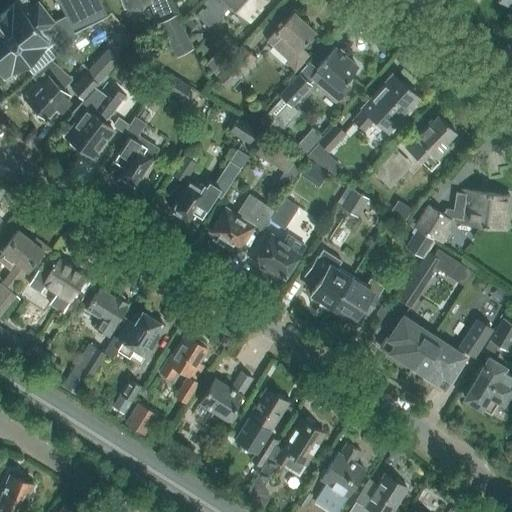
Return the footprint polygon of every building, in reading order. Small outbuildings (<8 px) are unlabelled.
[(11,75),(55,41),(63,50),(78,37),(74,30),(108,14),(100,0),(56,0),(64,16),(54,22),(37,1),(31,6),(28,1),(26,0),(17,0),(0,14),(0,74),(8,85),(15,79),(11,75)] [(119,0),(123,9),(144,0),(148,0),(155,18),(171,12),(166,0),(119,0)] [(263,0),(205,0),(203,3),(206,6),(203,9),(202,8),(195,15),(212,30),(222,19),(222,18),(221,18),(220,17),(231,5),(249,21),(261,8),(258,6),(263,0)] [(293,12),(265,41),(287,61),(284,64),(294,73),(309,56),(301,48),(315,32),(293,12)] [(176,14),(160,22),(165,33),(181,25),(176,14)] [(107,48),(88,70),(100,81),(119,59),(117,57),(123,51),(120,49),(113,43),(108,49),(107,48)] [(244,47),(228,64),(221,71),(215,77),(227,89),(240,75),(256,59),(244,47)] [(310,61),(298,75),(310,85),(314,81),(338,102),(351,86),(346,81),(357,67),(334,48),(318,68),(310,61)] [(31,78),(37,83),(25,95),(28,98),(25,101),(46,120),(56,109),(60,112),(70,101),(68,99),(70,96),(61,88),(71,79),(61,70),(51,61),(31,78)] [(146,95),(147,96),(161,105),(170,90),(183,98),(190,86),(170,74),(163,69),(146,95)] [(88,70),(70,89),(82,100),(95,86),(100,81),(88,70)] [(298,75),(266,113),(284,128),(298,111),(293,106),(310,85),(298,75)] [(394,76),(352,121),(363,132),(378,117),(389,127),(417,97),(394,76)] [(72,123),(63,136),(68,139),(71,142),(71,146),(77,151),(81,150),(92,158),(113,130),(103,122),(120,99),(104,87),(101,91),(95,86),(82,100),(71,113),(77,117),(72,123)] [(264,112),(254,123),(261,129),(271,119),(264,112)] [(112,124),(122,131),(127,123),(117,116),(112,124)] [(431,120),(404,148),(419,163),(429,153),(436,161),(449,147),(446,144),(456,133),(438,116),(433,122),(431,120)] [(238,117),(236,120),(228,131),(248,144),(257,130),(238,117)] [(126,130),(131,134),(112,163),(111,162),(105,171),(119,180),(121,178),(134,186),(158,149),(136,135),(144,124),(134,118),(126,130)] [(317,142),(320,145),(313,152),(320,159),(328,152),(329,153),(346,134),(334,124),(317,142)] [(294,158),(266,139),(257,153),(285,172),(280,178),(288,184),(302,163),(294,158)] [(411,165),(406,160),(395,149),(373,172),(389,188),(403,173),(411,165)] [(170,210),(185,219),(191,218),(193,214),(201,219),(216,195),(220,198),(247,157),(237,150),(213,185),(208,182),(206,187),(200,183),(198,185),(190,180),(170,210)] [(185,155),(184,157),(171,175),(183,183),(197,163),(185,155)] [(372,196),(360,189),(359,190),(356,187),(343,208),(357,216),(367,199),(369,201),(372,196)] [(445,207),(441,214),(429,206),(416,227),(441,242),(448,230),(445,229),(451,220),(450,219),(452,216),(456,217),(455,223),(498,228),(500,213),(507,214),(510,196),(460,190),(459,193),(455,192),(453,208),(445,207)] [(248,193),(235,213),(223,205),(206,232),(212,236),(211,239),(231,252),(233,248),(239,252),(254,229),(260,233),(274,211),(248,193)] [(284,197),(270,219),(284,229),(298,207),(284,197)] [(398,200),(391,211),(405,220),(412,209),(398,200)] [(413,227),(417,221),(409,216),(405,222),(413,227)] [(405,247),(421,258),(432,240),(414,228),(411,233),(413,234),(405,247)] [(0,282),(0,281),(0,283),(15,297),(17,295),(11,291),(26,272),(35,261),(43,250),(18,231),(10,241),(1,252),(0,253),(0,262),(10,271),(1,282),(0,282)] [(272,233),(255,259),(252,265),(281,282),(284,277),(287,280),(307,247),(287,234),(282,240),(272,233)] [(438,248),(433,256),(427,252),(397,299),(410,308),(437,267),(449,274),(457,260),(438,248)] [(342,261),(322,249),(317,257),(316,256),(304,274),(318,282),(310,294),(332,307),(351,277),(337,268),(342,261)] [(56,293),(52,301),(49,305),(62,313),(85,276),(58,259),(48,275),(38,268),(28,286),(40,293),(45,286),(56,293)] [(351,277),(332,307),(354,321),(360,311),(367,316),(380,296),(379,295),(382,290),(370,282),(367,287),(351,277)] [(0,315),(15,297),(0,283),(0,315)] [(98,289),(92,299),(85,310),(98,318),(92,327),(109,338),(116,326),(114,325),(128,303),(115,295),(113,298),(98,289)] [(116,340),(115,340),(106,354),(106,355),(112,360),(118,351),(129,358),(133,351),(144,358),(164,326),(142,312),(135,323),(129,319),(116,340)] [(401,359),(414,367),(434,335),(401,313),(384,339),(383,339),(378,347),(399,361),(401,359)] [(458,346),(475,356),(493,328),(476,317),(458,346)] [(491,342),(505,350),(511,337),(511,323),(504,319),(491,342)] [(0,327),(0,347),(17,359),(26,345),(18,340),(21,336),(6,326),(4,330),(0,327)] [(434,335),(414,367),(426,375),(425,377),(434,384),(436,382),(444,387),(465,355),(434,335)] [(178,371),(187,377),(188,375),(194,379),(203,366),(199,363),(208,350),(185,336),(161,375),(171,381),(178,371)] [(88,343),(61,386),(78,396),(86,382),(88,383),(106,355),(106,354),(103,353),(88,343)] [(34,344),(22,362),(33,369),(44,350),(34,344)] [(52,381),(61,366),(53,362),(56,358),(46,351),(34,370),(52,381)] [(508,367),(490,357),(465,399),(491,414),(498,401),(503,403),(511,388),(510,386),(511,382),(511,375),(505,372),(508,367)] [(227,422),(227,421),(232,424),(239,412),(235,409),(243,395),(242,395),(252,378),(241,371),(230,388),(214,378),(198,404),(227,422)] [(174,394),(186,403),(200,383),(194,379),(188,375),(187,377),(174,394)] [(129,380),(120,395),(112,408),(123,414),(131,402),(132,402),(141,387),(129,380)] [(260,446),(267,435),(288,403),(266,389),(248,417),(238,432),(260,446)] [(125,422),(144,434),(157,413),(138,401),(125,422)] [(266,488),(264,486),(278,463),(285,468),(286,466),(298,474),(323,434),(301,420),(282,450),(276,446),(243,498),(253,504),(256,505),(259,506),(262,505),(265,504),(267,502),(269,499),(269,496),(269,493),(268,490),(266,488)] [(251,461),(260,467),(265,460),(277,441),(267,435),(260,446),(251,461)] [(337,452),(320,480),(325,484),(313,503),(327,511),(337,511),(365,469),(354,462),(361,452),(346,442),(340,453),(337,452)] [(193,470),(201,474),(207,465),(199,460),(193,470)] [(0,505),(0,506),(0,507),(0,511),(12,511),(13,511),(14,511),(26,511),(31,501),(27,500),(33,484),(9,474),(0,497),(0,505)] [(361,492),(349,511),(351,511),(391,511),(407,488),(395,481),(384,474),(378,484),(369,498),(361,492)] [(305,490),(296,503),(305,509),(313,496),(305,490)]
